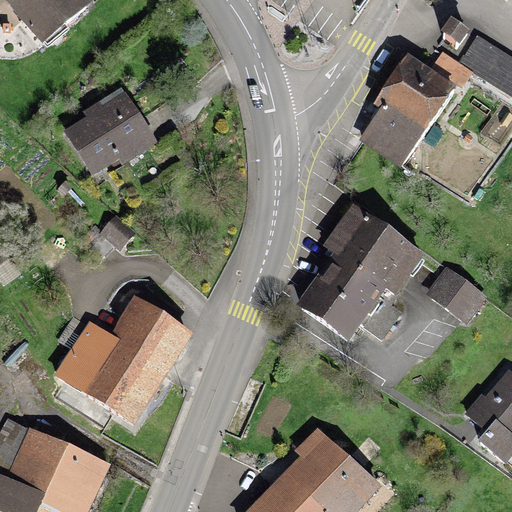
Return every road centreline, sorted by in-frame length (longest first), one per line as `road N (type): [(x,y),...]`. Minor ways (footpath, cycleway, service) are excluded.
road 1 (secondary): [(171,511),(271,239),(272,122)]
road 2 (residential): [(272,122),(323,96),(388,0)]
road 3 (secondary): [(272,122),(250,48),(222,0)]
